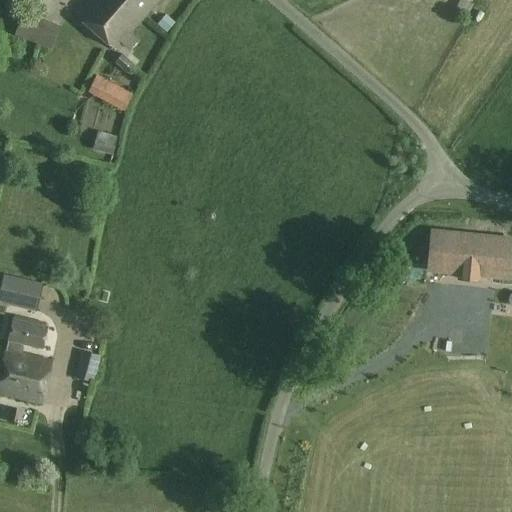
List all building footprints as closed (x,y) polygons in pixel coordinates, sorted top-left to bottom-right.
[(130,33),(159,0),(91,0),(77,15),(115,49),(121,43),(128,49),(137,39),(130,33)] [(14,34),(38,44),(48,20),(24,10),(14,34)] [(123,54),(115,63),(139,83),(146,74),(123,54)] [(97,76),(88,92),(125,111),(134,94),(97,76)] [(94,150),(113,156),(118,137),(98,131),(94,150)] [(425,268),(470,272),(472,240),(445,238),(445,249),(427,248),(425,268)] [(502,267),(511,266),(511,239),(501,240),(502,267)] [(511,272),(500,273),(502,293),(511,291),(511,272)] [(44,284),(3,274),(0,288),(0,303),(37,312),(44,284)] [(0,393),(41,404),(52,362),(21,354),(24,344),(41,348),(46,327),(14,319),(9,340),(0,378),(0,393)] [(81,351),(75,377),(94,382),(100,356),(81,351)]
